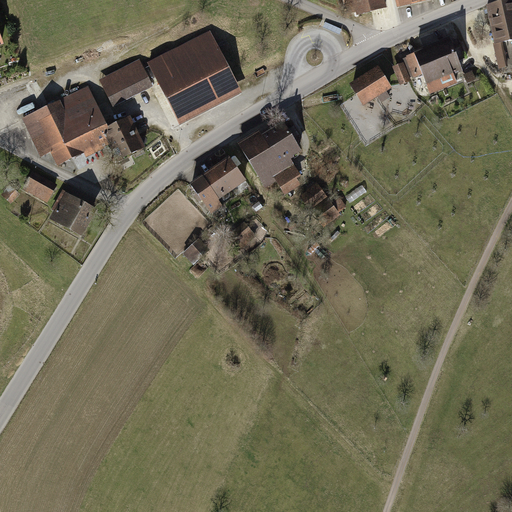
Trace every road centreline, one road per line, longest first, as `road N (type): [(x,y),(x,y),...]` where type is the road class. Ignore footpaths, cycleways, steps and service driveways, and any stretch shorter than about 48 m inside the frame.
road 1 (residential): [(371,47),(196,150),(150,189),(0,415)]
road 2 (track): [(511,205),(452,330),(387,511)]
road 3 (track): [(0,142),(133,206)]
